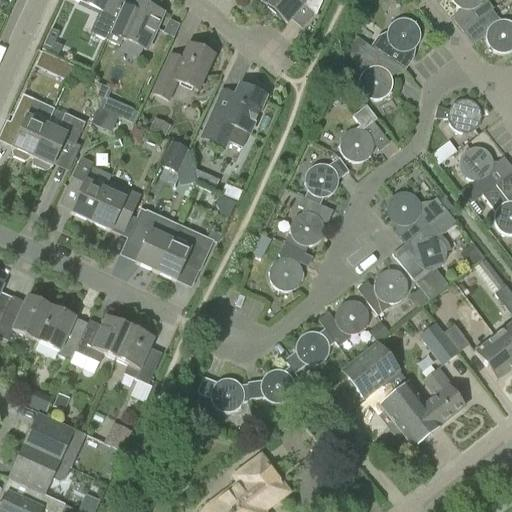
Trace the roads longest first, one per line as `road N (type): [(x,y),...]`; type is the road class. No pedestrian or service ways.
road 1 (residential): [(354,203),(412,152),(426,91),(465,60)]
road 2 (residential): [(164,311),(0,235)]
road 3 (residential): [(354,203),(387,250),(323,292)]
road 4 (residential): [(212,333),(260,344),(323,292)]
